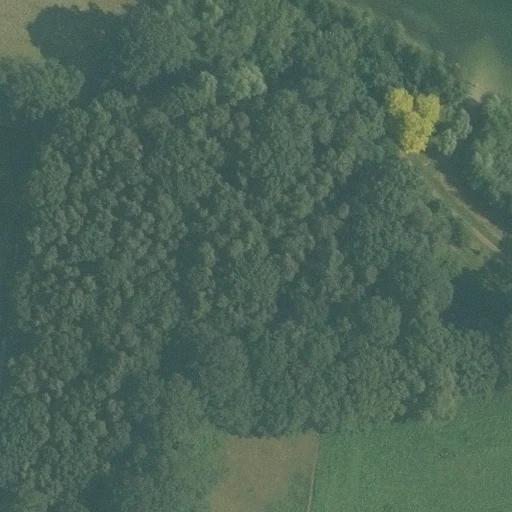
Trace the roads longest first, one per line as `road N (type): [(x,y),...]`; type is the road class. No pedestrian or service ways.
road 1 (track): [(511,299),(360,154),(173,150),(106,116)]
road 2 (track): [(0,444),(32,217),(57,128)]
